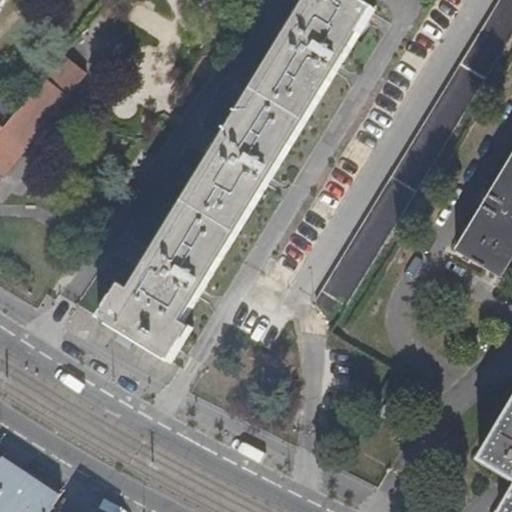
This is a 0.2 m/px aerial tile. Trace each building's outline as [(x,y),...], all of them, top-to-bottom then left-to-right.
[(111,296),(113,297),(100,317),(102,318),(101,320),(102,321),(104,319),(134,338),(133,340),(135,341),(136,340),(167,358),(167,360),(168,361),(169,359),(171,360),(183,341),(184,342),(186,340),(184,339),(190,329),(192,330),(193,329),(191,328),(192,327),(182,321),(375,11),(357,0),(307,0),(128,288),(121,283),(120,284),(118,283),(117,284),(120,286),(114,295),(112,294),(111,296)] [(511,0),(501,0),(318,298),(342,313),(511,34),(511,0)] [(86,71),(65,54),(21,109),(0,135),(0,174),(4,178),(43,128),(41,127),(86,71)] [(0,135),(21,109),(0,92),(0,135)] [(511,158),(456,250),(501,277),(511,258),(511,158)] [(511,511),(511,404),(478,461),(511,480),(511,490),(498,511),(511,511)] [(398,410),(390,422),(398,427),(405,415),(398,410)] [(47,511),(58,497),(1,459),(0,460),(0,511),(47,511)]
